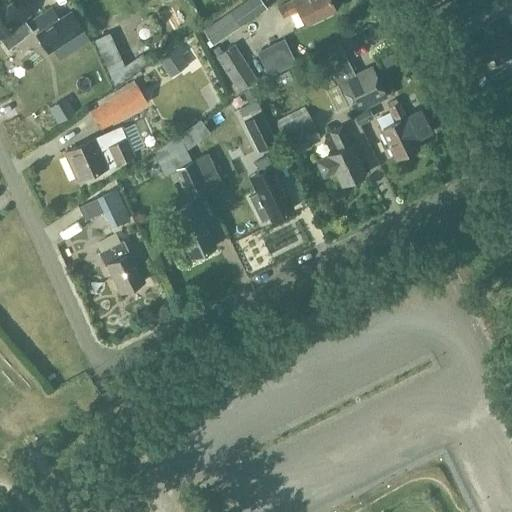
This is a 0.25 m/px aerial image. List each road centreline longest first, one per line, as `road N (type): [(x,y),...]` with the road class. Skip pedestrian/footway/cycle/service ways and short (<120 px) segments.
road 1 (residential): [(0,152),(89,346),(116,359),(440,202),(482,174)]
road 2 (residential): [(482,174),(398,0)]
